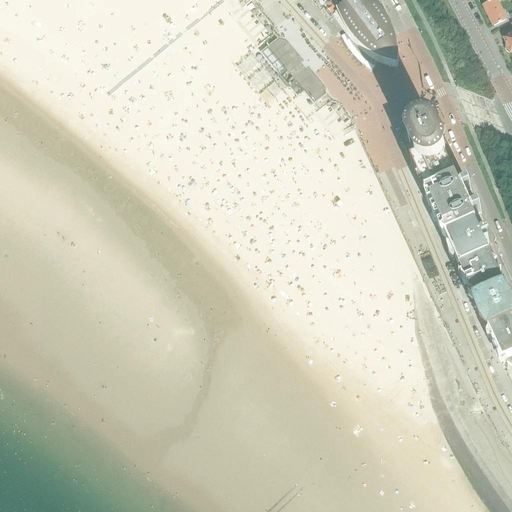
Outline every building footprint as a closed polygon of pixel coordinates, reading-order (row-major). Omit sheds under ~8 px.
[(262,0),(256,7),(256,8),(257,11),(259,11),(273,27),(273,32),(278,39),(268,48),(315,104),(325,95),(330,102),(337,102),(348,116),(348,118),(350,121),(352,121),(352,120),(353,118),(361,111),(345,92),(349,89),(340,78),(336,82),(319,61),(323,58),(315,48),(311,51),(294,31),(298,27),(289,17),(285,20),(268,0),(262,0)] [(331,0),(325,7),(334,18),(358,0),(331,0)] [(347,33),(346,32),(349,30),(358,42),(362,47),(366,51),(370,55),(375,58),(380,61),(385,64),(390,66),(398,68),(398,60),(397,54),(396,49),(395,45),(398,44),(397,42),(395,36),(393,31),(391,26),(388,20),(385,17),(381,11),(376,5),(371,1),(372,1),(371,0),(358,0),(334,18),(346,34),(347,33)] [(493,0),(492,0),(485,0),(487,3),(483,5),(494,26),(507,20),(497,0),(493,0)] [(440,137),(445,134),(444,133),(441,128),(437,125),(432,122),(426,121),(421,122),(416,124),(411,127),(408,131),(405,136),(404,141),(405,147),(407,152),(427,196),(457,182),(457,183),(459,182),(459,181),(462,180),(446,147),(445,148),(440,137)] [(461,190),(457,183),(457,182),(427,196),(447,240),(477,226),(474,218),(475,217),(473,212),(476,211),(468,193),(465,194),(462,189),(461,190)] [(491,257),(495,255),(490,244),(492,243),(490,238),(491,238),(489,234),(482,238),(477,226),(447,240),(461,271),(491,257)] [(475,302),(505,288),(491,257),(461,271),(475,302)] [(511,322),(511,293),(509,291),(509,292),(507,292),(505,288),(475,302),(489,333),(490,333),(511,322)] [(511,322),(490,333),(497,349),(500,356),(511,350),(511,322)] [(511,350),(500,356),(499,356),(511,365),(511,350)]
